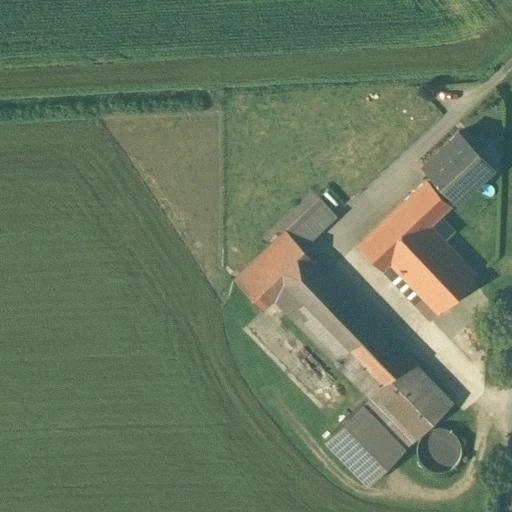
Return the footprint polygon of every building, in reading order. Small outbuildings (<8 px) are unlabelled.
[(458,131),(422,165),(431,174),(425,180),(449,206),(491,167),(458,131)] [(449,206),(425,180),(358,244),(429,319),(474,276),(428,227),(449,206)] [(302,248),(336,215),(319,198),(234,281),(262,310),(274,298),(262,287),(302,248)] [(411,441),(451,403),(302,248),(262,287),(274,298),(411,441)] [(404,448),(361,404),(323,440),(366,485),(404,448)]
